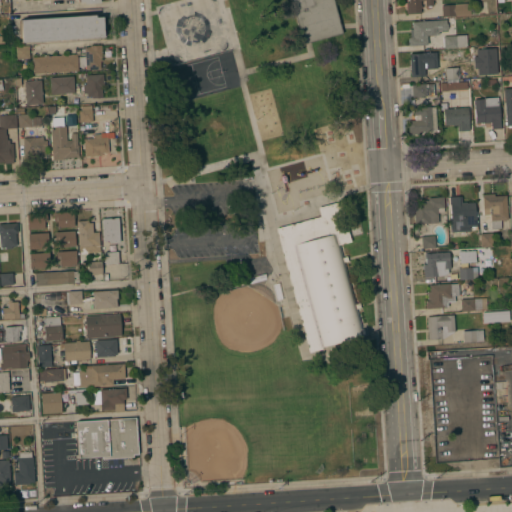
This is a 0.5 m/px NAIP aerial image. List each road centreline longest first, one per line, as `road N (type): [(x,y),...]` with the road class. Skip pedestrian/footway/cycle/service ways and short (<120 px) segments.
road 1 (residential): [(163,508),(129,0)]
road 2 (tertiary): [(96,511),(511,485)]
road 3 (tertiary): [(406,492),(385,167)]
road 4 (residential): [(142,183),(0,192)]
road 5 (residential): [(511,160),(385,167)]
